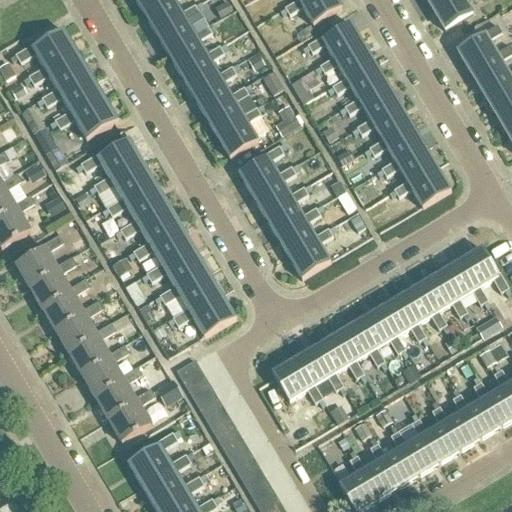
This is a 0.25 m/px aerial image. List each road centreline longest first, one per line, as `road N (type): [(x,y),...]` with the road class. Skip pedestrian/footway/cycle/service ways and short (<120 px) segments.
road 1 (residential): [(278,328),(87,0)]
road 2 (residential): [(278,328),(494,199)]
road 3 (residential): [(494,199),(376,0)]
road 4 (residential): [(318,511),(238,379),(237,361),(248,345),(278,328)]
road 5 (residential): [(91,511),(0,358)]
